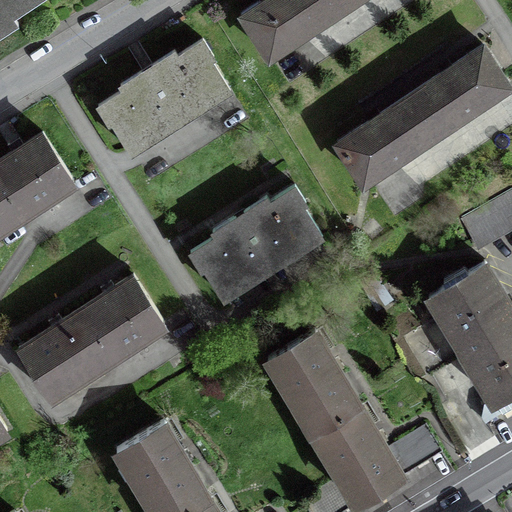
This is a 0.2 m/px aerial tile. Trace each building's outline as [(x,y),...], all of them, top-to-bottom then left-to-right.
[(0,0),(0,23),(35,0),(0,0)] [(268,56),(345,5),(341,0),(259,0),(239,14),(268,56)] [(176,55),(173,51),(150,65),(153,70),(145,75),(142,70),(119,85),(122,90),(97,106),(108,124),(111,122),(128,148),(158,129),(161,132),(198,109),(196,105),(226,86),(209,59),(212,57),(201,39),(176,55)] [(435,133),(508,84),(482,45),(409,94),(435,133)] [(362,182),(435,133),(409,94),(336,142),(362,182)] [(44,124),(0,152),(0,192),(16,217),(79,176),(44,124)] [(268,201),(265,196),(242,211),(245,216),(237,220),(234,216),(211,230),(214,235),(189,251),(200,269),(203,267),(220,294),(251,274),(253,278),(290,255),(288,251),(318,231),(301,204),(304,202),(293,185),(268,201)] [(476,247),(511,226),(511,188),(460,218),(476,247)] [(0,192),(0,227),(16,217),(0,192)] [(483,261),(427,295),(493,401),(511,389),(511,307),(511,308),(483,261)] [(132,274),(75,311),(106,359),(163,322),(132,274)] [(75,311),(17,348),(49,396),(106,359),(75,311)] [(425,377),(420,379),(436,405),(445,400),(429,374),(457,357),(451,347),(452,346),(434,318),(401,338),(425,377)] [(266,357),(311,429),(358,401),(313,328),(266,357)] [(387,447),(358,401),(311,429),(339,476),(301,500),(308,511),(340,511),(441,451),(425,424),(387,447)] [(162,423),(116,450),(144,496),(153,511),(176,511),(207,494),(162,423)] [(218,511),(207,494),(176,511),(218,511)] [(153,511),(144,496),(117,511),(153,511)]
